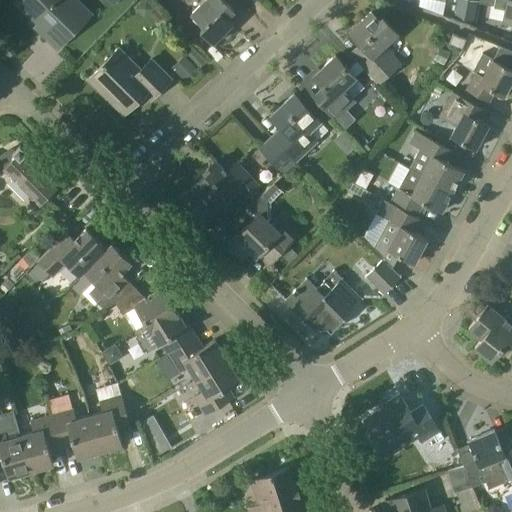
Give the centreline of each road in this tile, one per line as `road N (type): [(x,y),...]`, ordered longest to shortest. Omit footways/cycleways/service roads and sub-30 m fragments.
road 1 (residential): [(308,391),(294,365),(116,188)]
road 2 (residential): [(116,188),(322,0)]
road 3 (residential): [(82,511),(183,471),(308,391)]
road 4 (residential): [(415,327),(444,298),(511,176)]
road 5 (residential): [(116,188),(12,86)]
road 6 (residential): [(352,511),(308,391)]
road 7 (residential): [(308,391),(415,327)]
road 8 (residential): [(511,394),(459,377),(415,327)]
